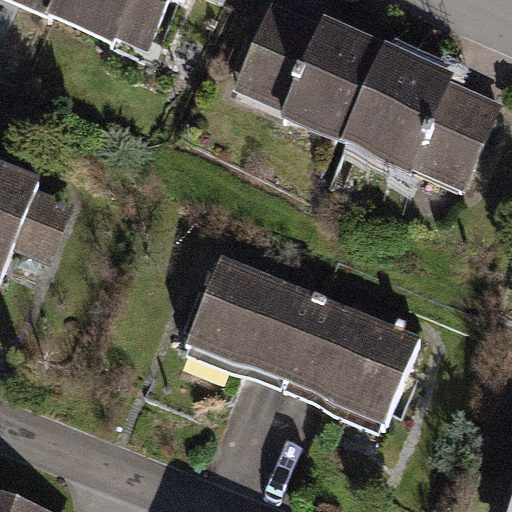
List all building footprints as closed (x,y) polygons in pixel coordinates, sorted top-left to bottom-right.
[(7,0),(50,16),(56,0),(7,0)] [(56,0),(50,16),(150,57),(172,0),(56,0)] [(343,145),(386,43),(325,16),(322,24),(271,4),(236,92),(284,113),(280,121),(343,145)] [(458,74),(386,43),(343,145),(411,174),(413,169),(468,193),(505,105),(453,85),(458,74)] [(0,161),(0,280),(1,281),(40,178),(0,161)] [(287,383),(322,298),(224,258),(188,347),(287,383)] [(322,298),(287,383),(390,427),(424,341),(322,298)] [(41,511),(0,494),(0,511),(41,511)]
